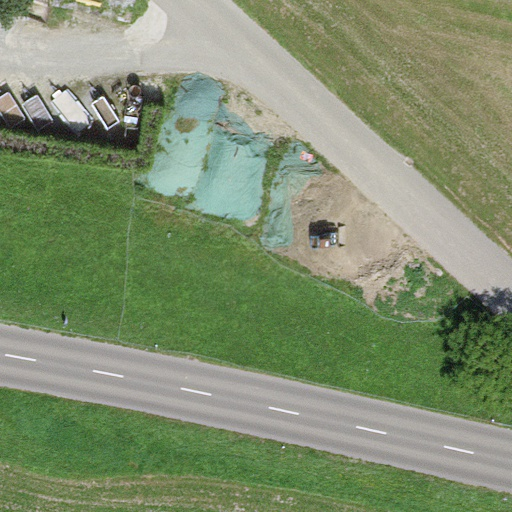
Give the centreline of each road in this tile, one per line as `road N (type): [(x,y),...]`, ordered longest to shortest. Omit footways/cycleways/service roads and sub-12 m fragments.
road 1 (tertiary): [(0,357),(230,399),(511,465)]
road 2 (residential): [(189,0),(511,295)]
road 3 (track): [(0,51),(131,59),(229,36)]
